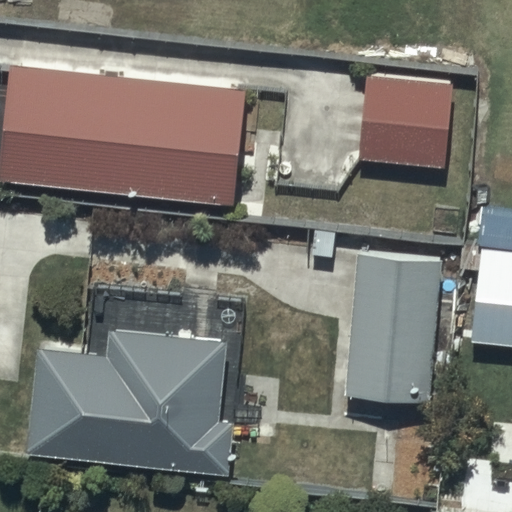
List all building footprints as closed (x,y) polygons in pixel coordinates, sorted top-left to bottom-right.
[(459,80),(370,70),(361,147),(450,157),(459,80)] [(259,103),(64,90),(57,198),(163,205),(166,167),(255,173),(259,103)] [(511,234),(482,231),(481,241),(463,239),(461,263),(485,265),(479,328),(511,331),(511,234)] [(441,245),(357,240),(348,385),(432,390),(441,245)] [(104,352),(36,347),(28,457),(223,472),(227,416),(210,418),(215,338),(105,330),(104,352)]
